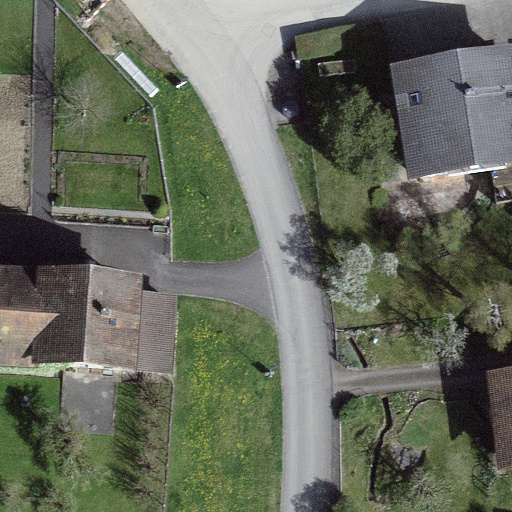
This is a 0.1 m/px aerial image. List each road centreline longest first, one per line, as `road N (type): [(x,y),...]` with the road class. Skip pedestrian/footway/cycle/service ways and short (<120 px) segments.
road 1 (residential): [(194,18),(271,194),(298,283),(307,511)]
road 2 (residential): [(194,18),(278,18),(367,0)]
